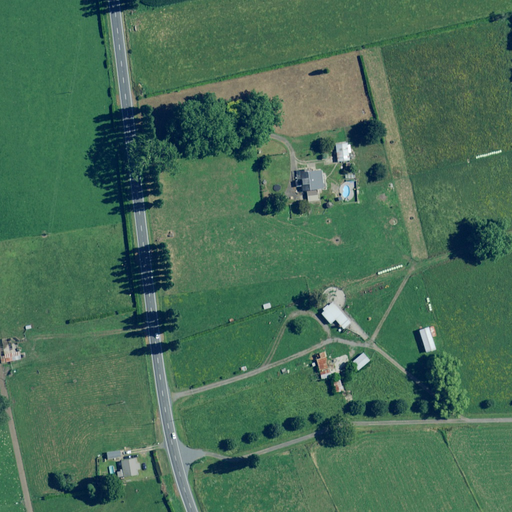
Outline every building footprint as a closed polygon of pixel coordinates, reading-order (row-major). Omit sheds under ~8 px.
[(349,161),(347,143),(335,144),(337,162),(349,161)] [(321,171),(301,171),(301,191),(321,191),(321,171)] [(350,323),(332,303),(320,313),(330,324),(334,320),(343,329),(350,323)] [(428,327),(431,338),(436,336),(433,326),(428,327)] [(431,338),(428,327),(418,330),(425,353),(434,350),(431,338)] [(19,352),(4,354),(4,357),(0,357),(0,358),(1,363),(21,360),(19,352)] [(369,361),(362,353),(351,363),(357,371),(369,361)] [(320,359),(316,360),(319,372),(329,370),(326,357),(320,359)] [(329,370),(319,372),(321,380),(331,377),(329,370)] [(342,391),(339,378),(332,380),(335,393),(342,391)] [(121,458),(120,451),(106,453),(107,460),(121,458)] [(136,471),(139,470),(139,463),(135,464),(135,460),(121,461),(122,472),(117,472),(117,477),(136,476),(136,471)]
